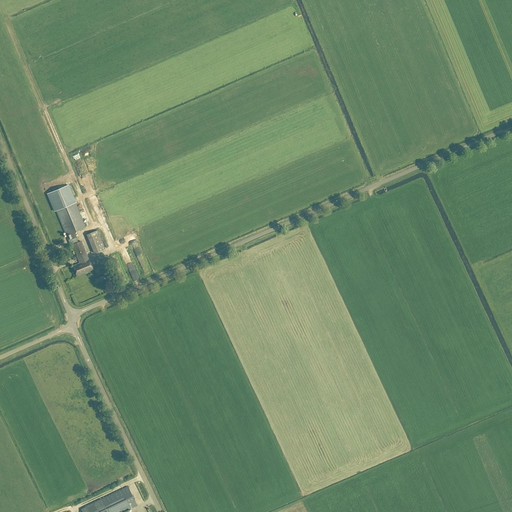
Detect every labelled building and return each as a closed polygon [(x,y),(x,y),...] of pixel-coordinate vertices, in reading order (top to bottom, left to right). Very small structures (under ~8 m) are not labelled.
[(68,186),(48,194),(55,211),(56,211),(68,241),(70,246),(72,245),(80,263),(89,259),(81,241),(78,242),(74,232),(85,228),(75,203),(76,203),(68,186)] [(105,249),(97,231),(86,235),(94,253),(105,249)] [(80,263),(73,266),(77,276),(93,270),(89,259),(80,263)] [(103,273),(104,269),(100,266),(95,268),(95,272),(98,275),(103,273)] [(106,279),(105,275),(95,279),(97,283),(106,279)] [(124,511),(137,506),(128,487),(82,509),(82,511),(124,511)]
